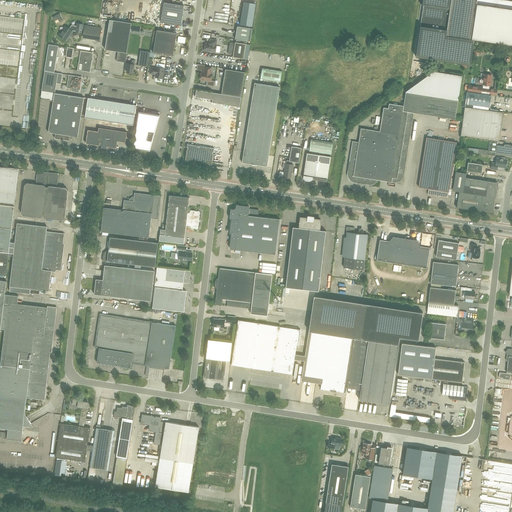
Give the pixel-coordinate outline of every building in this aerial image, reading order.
[(487,0),(423,0),(422,5),(423,5),(420,26),(416,57),(470,65),(474,39),(511,45),(511,1),(505,0),(493,0),(493,1),(487,0)] [(164,2),(161,22),(181,25),(184,5),(164,2)] [(252,26),(255,3),(243,2),(240,24),(252,26)] [(118,51),(116,61),(125,62),(127,53),(132,23),(110,19),(105,49),(118,51)] [(72,31),(76,31),(77,26),(73,25),(73,26),(71,26),(69,29),(66,26),(61,33),(59,32),(58,35),(67,41),(69,37),(69,36),(72,31)] [(252,28),(237,26),(235,39),(250,41),(252,28)] [(177,33),(157,30),(153,53),(173,56),(177,33)] [(221,46),(217,46),(217,45),(216,45),(217,40),(211,39),(210,44),(206,44),(205,51),(215,52),(216,52),(220,52),(221,46)] [(246,44),(235,42),(233,57),(244,59),(246,44)] [(49,44),(44,70),(54,72),(59,46),(49,44)] [(150,52),(140,50),(138,65),(148,67),(150,52)] [(82,67),(90,68),(93,53),(81,51),(79,63),(83,64),(82,67)] [(131,64),(128,63),(125,63),(124,70),(127,70),(127,72),(128,72),(128,73),(130,74),(131,73),(133,73),(135,60),(132,60),(132,63),(131,64)] [(157,68),(151,67),(150,73),(154,74),(156,74),(155,77),(162,78),(164,68),(157,67),(157,68)] [(211,81),(212,74),(211,74),(212,68),(205,67),(205,71),(205,73),(201,72),(200,79),(202,79),(202,80),(207,81),(207,80),(211,81)] [(282,71),(262,68),(261,79),(280,82),(282,71)] [(222,93),(241,96),(245,72),(225,69),(222,93)] [(57,83),(60,83),(62,74),(45,71),(42,91),(55,93),(57,83)] [(376,180),(377,180),(396,183),(397,181),(398,181),(401,179),(402,178),(403,178),(414,113),(455,119),(462,76),(434,71),(406,91),(406,92),(404,106),(389,103),(388,108),(384,107),(380,131),(361,128),(359,142),(353,141),(347,175),(349,175),(349,177),(351,180),(353,180),(352,182),(371,185),(371,183),(373,184),(376,181),(376,180)] [(482,87),(486,88),(490,88),(490,86),(492,75),(484,74),(483,78),(481,78),(479,79),(479,82),(480,83),(482,84),(482,87)] [(82,77),(69,75),(67,87),(72,87),(72,88),(80,90),(82,77)] [(280,87),(255,83),(242,162),(267,166),(280,87)] [(475,86),(469,85),(468,91),(496,95),(497,89),(490,88),(486,88),(482,87),(475,86)] [(42,91),(40,98),(51,100),(53,101),(54,98),(69,100),(83,102),(84,97),(42,91)] [(473,105),(489,107),(491,95),(467,92),(465,107),(470,108),(473,105)] [(101,120),(104,100),(88,97),(85,117),(101,120)] [(51,115),(66,117),(69,100),(54,98),(53,101),(51,115)] [(78,137),(83,102),(69,100),(66,117),(63,135),(56,133),(55,138),(70,141),(70,136),(78,137)] [(117,122),(120,102),(104,100),(101,120),(117,122)] [(120,102),(117,122),(133,125),(136,105),(120,102)] [(470,108),(465,107),(461,136),(499,141),(503,112),(470,108)] [(133,148),(134,149),(150,151),(160,115),(139,111),(133,148)] [(48,132),(56,133),(63,135),(66,117),(51,115),(48,132)] [(98,131),(88,130),(86,143),(102,146),(102,147),(104,147),(106,147),(106,146),(116,148),(118,141),(125,142),(127,132),(99,127),(98,131)] [(426,137),(419,187),(428,189),(428,194),(437,196),(437,195),(439,195),(439,196),(448,197),(457,142),(426,137)] [(331,154),(333,142),(311,139),(309,151),(331,154)] [(187,149),(185,163),(209,167),(209,166),(211,165),(212,165),(214,154),(213,153),(213,152),(214,152),(214,148),(188,144),(187,148),(188,148),(188,149),(187,149)] [(504,146),(497,145),(495,153),(511,155),(511,154),(511,145),(505,144),(504,146)] [(280,172),(279,176),(280,176),(283,177),(284,176),(283,177),(285,177),(291,178),(291,173),(292,168),(293,169),(293,164),(293,162),(299,163),(301,148),(292,146),(289,160),(287,160),(286,163),(284,173),(283,172),(281,171),(280,172)] [(327,179),(326,182),(327,182),(331,157),(307,153),(304,175),(303,178),(305,180),(310,181),(312,180),(313,177),(327,179)] [(497,158),(496,163),(492,163),(491,169),(497,170),(498,166),(506,168),(507,160),(497,158)] [(465,168),(467,169),(467,171),(482,173),(483,164),(468,162),(467,166),(466,166),(465,168)] [(0,202),(14,204),(16,193),(19,168),(8,166),(8,167),(0,165),(0,202)] [(41,217),(43,215),(48,173),(39,172),(38,172),(37,180),(38,181),(39,181),(38,184),(27,183),(24,185),(21,213),(23,215),(41,217)] [(459,191),(463,192),(495,197),(496,197),(497,187),(495,187),(496,182),(466,177),(466,173),(456,172),(453,189),(459,190),(459,191)] [(63,220),(65,218),(68,190),(66,187),(55,186),(55,183),(56,183),(57,183),(58,175),(58,174),(48,173),(43,215),(45,218),(63,220)] [(463,192),(459,191),(456,208),(489,213),(490,215),(494,212),(493,210),(495,197),(463,192)] [(139,236),(144,237),(149,237),(151,218),(159,219),(162,196),(134,193),(134,197),(133,197),(130,199),(130,201),(124,200),(123,210),(104,207),(101,232),(103,232),(139,236)] [(186,225),(191,226),(191,227),(192,228),(193,228),(196,229),(196,228),(197,228),(198,228),(198,227),(198,225),(198,224),(197,224),(198,221),(199,221),(200,214),(200,213),(199,212),(198,211),(190,210),(191,210),(190,209),(190,208),(189,208),(189,207),(188,207),(189,198),(170,195),(169,200),(165,235),(160,234),(159,240),(184,243),(186,225)] [(0,204),(0,226),(12,228),(15,206),(0,204)] [(231,249),(275,254),(280,219),(258,216),(259,210),(249,209),(249,207),(249,206),(248,206),(236,204),(236,207),(234,209),(231,209),(230,217),(230,218),(231,219),(230,232),(230,233),(230,234),(231,234),(230,247),(230,248),(230,249),(231,249)] [(302,289),(311,216),(308,216),(308,218),(301,217),(299,227),(293,227),(287,282),(286,287),(302,289)] [(326,231),(320,230),(319,230),(321,219),(313,219),(314,217),(311,216),(302,289),(319,291),(319,285),(326,231)] [(51,269),(56,269),(61,270),(62,260),(61,259),(64,233),(46,231),(47,227),(17,223),(10,286),(49,290),(51,269)] [(0,226),(0,251),(9,252),(10,247),(12,228),(0,226)] [(345,257),(344,267),(364,270),(368,235),(354,233),(355,228),(347,227),(346,234),(348,234),(347,240),(350,240),(348,257),(345,257)] [(139,240),(136,264),(155,267),(158,242),(144,241),(144,237),(139,236),(139,240)] [(420,246),(418,241),(410,239),(409,237),(409,236),(403,238),(393,237),(390,241),(380,240),(377,260),(427,268),(430,248),(420,246)] [(107,261),(136,264),(139,240),(110,237),(108,252),(107,252),(106,250),(107,252),(104,254),(104,255),(103,255),(102,261),(107,261)] [(456,259),(457,253),(459,243),(439,240),(436,256),(456,259)] [(480,255),(479,254),(480,249),(477,248),(477,245),(471,244),(470,250),(473,251),(472,257),(479,258),(479,257),(480,257),(480,255)] [(178,259),(183,260),(191,261),(192,252),(185,251),(185,250),(186,250),(187,246),(178,246),(178,249),(180,249),(179,253),(176,253),(175,254),(175,258),(176,259),(178,259)] [(0,273),(7,275),(9,252),(0,251),(0,273)] [(432,272),(457,275),(459,264),(433,261),(432,272)] [(155,271),(105,265),(103,280),(96,279),(94,294),(152,301),(155,271)] [(179,288),(179,289),(183,289),(183,283),(189,283),(190,271),(157,267),(155,285),(179,288)] [(457,275),(432,272),(431,283),(456,286),(457,275)] [(225,299),(225,305),(229,305),(229,301),(238,301),(238,304),(239,304),(258,306),(257,311),(268,312),(271,277),(241,274),(241,275),(238,275),(238,276),(229,275),(229,278),(228,279),(229,279),(228,282),(228,286),(228,289),(227,289),(228,290),(227,293),(227,296),(227,297),(227,300),(225,299)] [(22,440),(23,426),(33,427),(25,413),(27,397),(36,398),(36,397),(38,397),(38,399),(44,399),(52,340),(53,340),(57,307),(48,306),(47,307),(17,304),(18,296),(5,294),(6,282),(0,280),(0,329),(5,330),(0,371),(0,428),(7,429),(6,438),(22,440)] [(155,287),(153,308),(182,311),(184,312),(187,291),(185,291),(183,290),(183,289),(179,289),(179,290),(155,287)] [(430,287),(428,303),(427,313),(457,317),(459,307),(454,306),(456,290),(430,287)] [(461,287),(461,290),(466,291),(465,298),(465,302),(473,302),(473,299),(474,299),(475,292),(472,291),(470,291),(470,288),(461,287)] [(314,296),(309,331),(354,338),(353,343),(347,383),(362,385),(361,390),(360,398),(359,400),(389,404),(390,402),(399,345),(400,337),(419,340),(423,312),(314,296)] [(138,319),(116,316),(100,313),(94,347),(99,348),(110,350),(111,343),(134,346),(138,319)] [(219,319),(216,319),(213,319),(213,326),(214,326),(214,329),(214,330),(218,331),(219,330),(219,327),(224,328),(224,322),(227,323),(227,322),(235,323),(236,317),(228,316),(227,319),(225,319),(224,319),(224,320),(221,320),(221,319),(220,319),(219,319)] [(463,322),(462,323),(462,331),(471,332),(471,329),(472,329),(473,324),(469,324),(470,321),(465,321),(465,318),(457,317),(457,320),(456,322),(463,322)] [(153,359),(159,323),(138,319),(134,346),(145,348),(144,358),(153,359)] [(232,363),(231,365),(292,374),(297,344),(298,345),(300,330),(238,320),(232,363)] [(444,339),(446,324),(431,322),(429,337),(444,339)] [(176,325),(159,323),(153,359),(159,360),(158,367),(169,369),(176,325)] [(305,355),(302,376),(322,379),(321,384),(321,389),(346,392),(346,390),(346,387),(347,383),(353,343),(354,338),(309,331),(305,355)] [(205,363),(203,377),(224,380),(226,361),(230,361),(233,342),(208,339),(206,357),(205,363)] [(97,362),(108,364),(130,367),(131,363),(134,346),(111,343),(110,350),(99,348),(97,362)] [(398,374),(423,377),(426,357),(435,358),(436,347),(402,343),(398,374)] [(134,346),(131,363),(158,367),(159,360),(153,359),(144,358),(145,348),(134,346)] [(465,362),(435,358),(426,357),(423,377),(462,382),(465,362)] [(406,395),(406,392),(408,380),(398,378),(396,391),(396,394),(406,395)] [(456,399),(458,399),(466,400),(467,387),(468,387),(443,384),(442,394),(451,395),(450,398),(456,399)] [(81,407),(81,408),(86,409),(91,410),(92,402),(88,402),(88,401),(81,400),(81,399),(72,398),(71,404),(77,405),(77,406),(81,407)] [(432,417),(398,412),(399,405),(394,404),(392,416),(431,422),(432,417)] [(115,411),(114,416),(118,417),(122,417),(133,419),(135,406),(130,405),(130,407),(122,406),(122,408),(118,407),(117,411),(115,411)] [(84,461),(90,427),(84,426),(86,409),(81,408),(80,415),(79,419),(78,425),(60,422),(55,457),(84,461)] [(154,417),(142,415),(140,424),(150,426),(149,431),(156,432),(154,443),(161,444),(163,433),(164,433),(166,422),(158,421),(158,418),(154,417)] [(122,417),(116,456),(117,456),(127,458),(133,419),(122,417)] [(199,427),(166,422),(164,433),(155,487),(188,492),(193,463),(199,427)] [(90,467),(97,468),(108,469),(114,430),(96,427),(90,467)] [(328,441),(327,447),(334,448),(335,445),(340,446),(340,445),(341,445),(342,444),(342,442),(342,441),(341,441),(342,439),(341,439),(341,438),(338,438),(332,437),(331,442),(328,441)] [(364,443),(362,452),(366,453),(365,458),(373,459),(375,448),(371,447),(371,444),(364,443)] [(390,465),(393,447),(387,446),(387,447),(381,446),(378,463),(390,465)] [(428,508),(373,499),(370,511),(453,511),(457,486),(462,455),(407,447),(403,474),(432,479),(428,508)] [(326,502),(324,511),(341,511),(343,505),(349,466),(332,464),(326,502)] [(365,509),(370,476),(356,474),(350,507),(365,509)]
